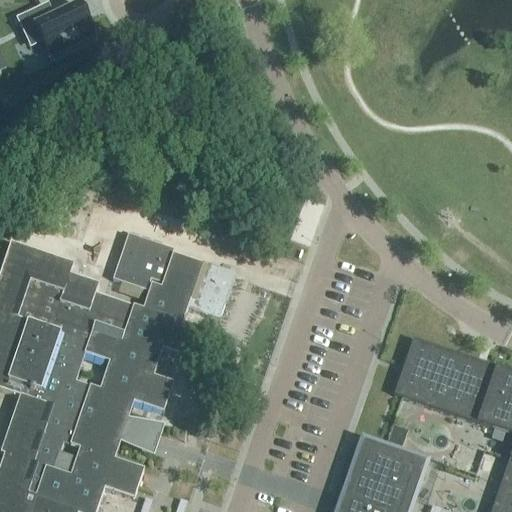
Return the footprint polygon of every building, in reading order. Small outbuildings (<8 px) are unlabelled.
[(37,36),(49,62),(94,40),(79,9),(47,25),(41,10),(15,22),(24,42),(37,36)] [(4,446),(0,457),(4,459),(0,470),(0,511),(97,511),(104,493),(134,503),(144,474),(114,464),(121,445),(129,448),(137,451),(144,431),(136,429),(127,426),(134,407),(163,417),(173,387),(144,377),(153,350),(192,363),(202,334),(182,327),(187,314),(219,325),(235,278),(207,269),(195,305),(190,304),(202,268),(172,258),(174,253),(128,238),(112,284),(148,297),(143,314),(95,297),(99,288),(70,278),(74,268),(10,246),(0,276),(0,394),(19,401),(4,446)] [(511,511),(511,378),(413,344),(394,400),(401,402),(511,440),(511,455),(492,511),(511,511)] [(401,451),(406,435),(392,430),(386,446),(401,451)] [(405,511),(420,470),(365,451),(344,511),(405,511)]
